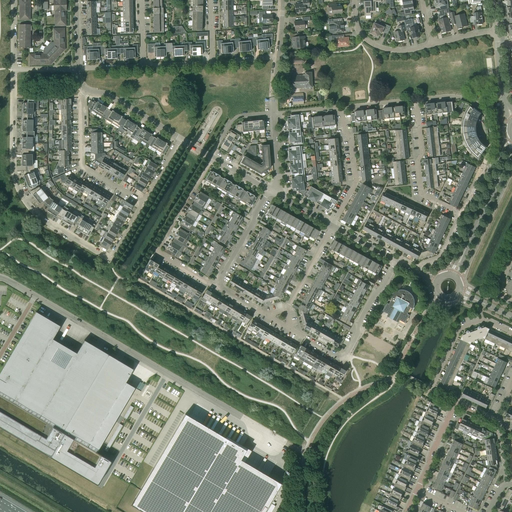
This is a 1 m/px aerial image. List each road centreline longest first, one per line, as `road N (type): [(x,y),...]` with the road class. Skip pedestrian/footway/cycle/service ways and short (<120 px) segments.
road 1 (unclassified): [(294,448),(0,276)]
road 2 (residential): [(146,206),(112,263),(32,210),(12,169),(12,69)]
road 3 (residential): [(459,212),(486,156),(485,113),(461,98),(415,98)]
road 4 (residential): [(214,282),(158,248),(210,157)]
road 5 (residential): [(298,327),(342,352),(394,261)]
road 6 (residential): [(511,333),(483,319),(459,328),(431,386),(455,402)]
road 7 (residential): [(146,206),(84,163),(84,89)]
road 8 (tertiary): [(452,274),(511,149)]
road 9 (residential): [(415,98),(421,193),(459,212)]
road 10 (residential): [(341,107),(356,180),(332,223)]
